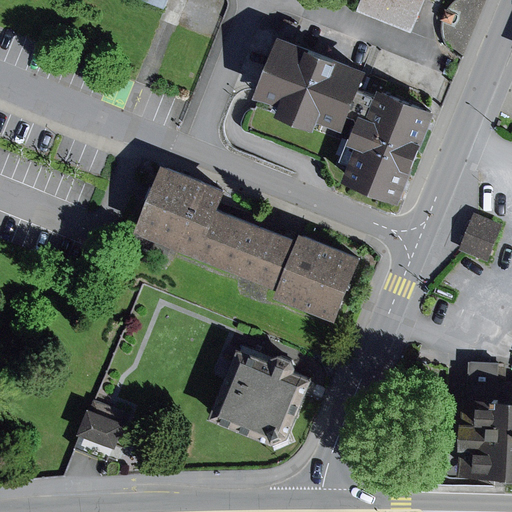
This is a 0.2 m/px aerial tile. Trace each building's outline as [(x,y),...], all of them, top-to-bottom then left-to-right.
[(425,0),(360,0),(355,11),(413,34),(425,0)] [(455,15),(444,11),(441,21),(451,25),(455,15)] [(363,76),(275,42),(251,104),(275,112),(271,122),(309,137),(313,127),(339,136),(363,76)] [(433,117),(374,94),(363,122),(356,120),(345,150),(352,152),(339,187),(398,210),(433,117)] [(158,170),(132,237),(274,294),(271,303),(332,326),(358,262),(296,239),(294,246),(214,214),(222,195),(158,170)] [(501,226),(473,214),(458,250),(486,262),(501,226)] [(267,366),(234,353),(206,423),(270,449),(285,443),(310,384),(290,376),(292,371),(290,365),(277,359),(268,362),(267,366)] [(450,405),(451,471),(511,472),(511,385),(499,384),(499,364),(453,364),(455,405),(450,405)] [(128,415),(92,400),(73,450),(107,464),(112,451),(114,451),(128,415)]
